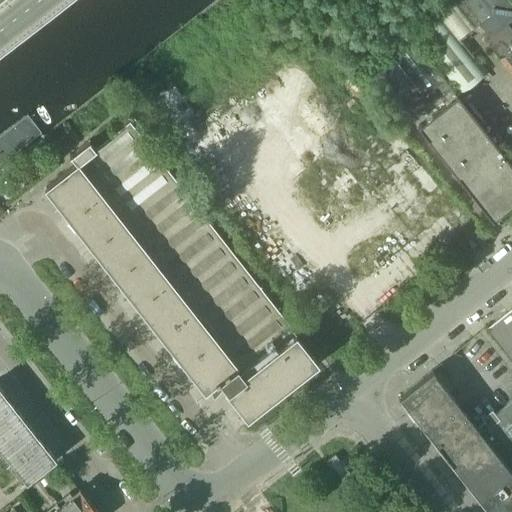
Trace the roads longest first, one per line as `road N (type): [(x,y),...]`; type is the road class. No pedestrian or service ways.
road 1 (residential): [(240,472),(50,230),(32,223),(0,247)]
road 2 (residential): [(193,494),(175,483),(0,262)]
road 3 (residential): [(128,511),(0,345)]
road 4 (residential): [(511,262),(351,390)]
road 5 (residential): [(444,511),(351,390)]
road 6 (residential): [(240,472),(351,390)]
